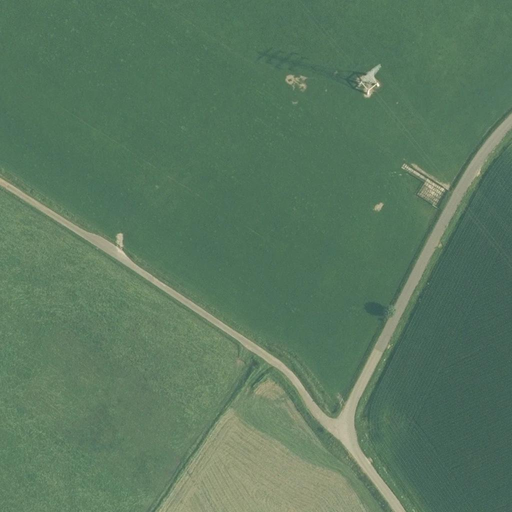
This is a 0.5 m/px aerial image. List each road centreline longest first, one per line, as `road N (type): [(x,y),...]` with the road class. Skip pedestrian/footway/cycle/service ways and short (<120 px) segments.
road 1 (unclassified): [(0,181),(279,365),(322,420),(347,430)]
road 2 (unclassified): [(347,430),(354,399),(451,207),(511,122)]
